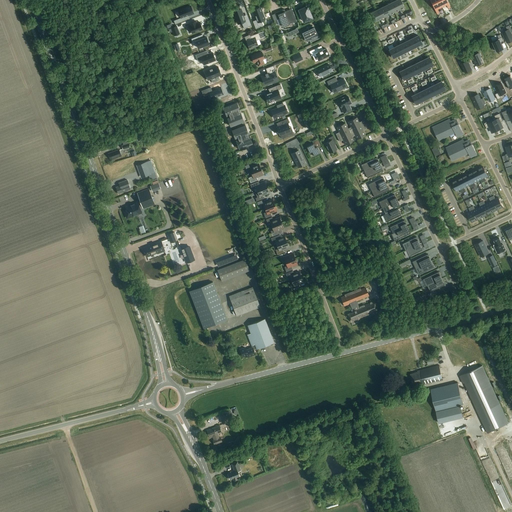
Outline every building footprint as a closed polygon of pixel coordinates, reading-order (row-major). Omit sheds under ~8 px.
[(400,0),(397,0),(395,1),(399,10),(404,7),(400,0)] [(439,0),(432,4),(435,10),(437,9),(442,7),(439,0)] [(395,1),(390,4),(394,12),(399,10),(395,1)] [(494,1),(488,6),(494,13),(490,16),(496,23),(502,18),(498,14),(502,10),(500,7),(500,6),(498,4),(497,4),(494,1)] [(390,4),(385,6),(389,14),(394,12),(390,4)] [(184,17),(189,15),(193,14),(190,6),(179,11),(181,18),(174,21),(175,24),(185,20),(184,17)] [(385,6),(380,8),(385,17),(389,14),(385,6)] [(303,9),(301,10),(300,7),(295,8),(298,16),(301,15),(303,21),(307,19),(308,20),(312,18),(308,9),(307,10),(306,7),(303,8),(303,9)] [(260,8),(253,11),(257,22),(253,23),(256,29),(263,26),(262,22),(261,22),(261,21),(265,19),(260,8)] [(380,8),(375,11),(380,19),(385,17),(380,8)] [(241,9),(233,12),(238,24),(242,22),(243,24),(242,24),(244,29),(251,26),(249,19),(245,21),(244,16),(241,9)] [(279,19),(283,27),(290,24),(289,23),(295,21),(291,10),(290,11),(289,10),(282,13),(281,10),(275,13),(275,14),(277,20),(279,19)] [(375,11),(371,13),(375,22),(380,19),(375,11)] [(488,27),(493,23),(488,18),(486,20),(481,14),(475,18),(482,27),(486,24),(488,27)] [(191,26),(189,26),(192,33),(202,29),(200,22),(197,23),(196,24),(195,22),(190,23),(191,26)] [(507,43),(511,40),(511,35),(510,33),(511,31),(511,30),(510,25),(506,26),(508,30),(502,32),(507,43)] [(177,26),(171,28),(174,36),(180,34),(177,26)] [(310,43),(320,38),(317,31),(315,33),(314,31),(314,30),(312,26),(303,30),(305,35),(307,34),(308,36),(307,36),(310,43)] [(251,36),(251,39),(246,41),(250,50),(253,48),(258,46),(256,41),(266,37),(263,31),(251,36)] [(200,35),(191,39),(192,43),(195,42),(198,49),(209,45),(206,37),(202,39),(200,35)] [(418,35),(413,38),(417,46),(422,44),(418,35)] [(413,38),(408,40),(413,48),(417,46),(413,38)] [(499,39),(492,42),(497,52),(503,49),(501,42),(499,39)] [(408,40),(404,43),(408,51),(413,48),(408,40)] [(404,43),(399,45),(403,53),(408,51),(404,43)] [(399,45),(394,48),(398,56),(403,53),(399,45)] [(321,46),(309,51),(311,56),(312,55),(315,54),(318,60),(320,60),(320,61),(323,59),(323,58),(329,55),(326,48),(322,50),(321,46)] [(394,48),(389,50),(393,58),(398,56),(394,48)] [(207,51),(196,55),(198,61),(202,60),(204,65),(215,61),(212,52),(208,54),(207,51)] [(264,59),(261,52),(251,56),(254,63),(257,62),(258,66),(264,64),(262,59),(264,59)] [(481,56),(479,52),(478,53),(478,52),(474,54),(473,53),(470,55),(473,60),(474,60),(477,66),(483,63),(480,57),(481,56)] [(300,53),(292,57),(295,62),(302,59),(300,53)] [(466,61),(461,64),(465,73),(472,70),(469,64),(471,62),(468,56),(465,58),(466,61)] [(429,57),(424,59),(428,68),(433,65),(429,57)] [(424,59),(419,62),(423,70),(428,68),(424,59)] [(419,62),(414,64),(418,72),(423,70),(419,62)] [(414,64),(409,67),(414,75),(418,72),(414,64)] [(265,75),(261,77),(264,84),(267,83),(267,85),(271,83),(271,81),(275,79),(275,77),(274,75),(273,72),(272,70),(275,69),(273,65),(266,68),(267,73),(265,74),(265,75)] [(320,77),(332,71),(329,65),(317,71),(320,77)] [(209,70),(204,72),(208,80),(211,79),(212,83),(220,80),(218,76),(221,75),(218,67),(212,69),(209,70)] [(409,67),(405,69),(409,77),(413,75),(409,67)] [(405,69),(400,72),(404,80),(409,77),(405,69)] [(334,93),(346,87),(343,79),(337,81),(335,77),(326,81),(329,86),(330,85),(334,93)] [(441,81),(436,84),(440,92),(445,89),(441,81)] [(267,96),(266,97),(268,103),(281,98),(278,90),(282,88),(280,84),(268,89),(270,93),(266,94),(267,96)] [(436,84),(431,86),(435,94),(440,92),(436,84)] [(502,85),(495,88),(499,94),(496,96),(498,101),(501,100),(500,98),(506,94),(502,85)] [(216,86),(206,89),(208,93),(213,91),(216,98),(228,94),(226,87),(217,90),(216,86)] [(431,86),(426,89),(431,97),(435,94),(431,86)] [(485,92),(483,93),(486,98),(488,98),(490,102),(495,99),(490,88),(485,91),(485,92)] [(426,89),(422,91),(426,99),(431,97),(426,89)] [(422,91),(417,94),(421,102),(426,99),(422,91)] [(417,94),(412,96),(416,104),(421,102),(417,94)] [(478,94),(471,97),(477,108),(484,105),(486,104),(483,98),(481,99),(478,94)] [(340,100),(338,101),(344,114),(351,110),(350,107),(349,107),(348,105),(351,103),(348,96),(344,98),(343,97),(340,99),(340,100)] [(277,108),(271,111),(274,118),(284,114),(282,108),(284,107),(283,103),(276,106),(277,108)] [(224,109),(227,116),(229,115),(230,118),(228,119),(231,127),(244,122),(241,114),(240,114),(239,112),(240,111),(237,104),(224,109)] [(496,119),(493,120),(497,130),(503,128),(500,122),(503,120),(500,114),(495,116),(496,119)] [(336,134),(340,142),(343,140),(346,145),(354,141),(352,137),(355,135),(357,139),(365,135),(363,130),(367,129),(363,121),(359,122),(357,118),(349,121),(351,127),(348,129),(345,123),(337,127),(340,132),(336,134)] [(277,127),(280,135),(281,135),(282,139),(289,136),(287,129),(290,128),(289,127),(288,123),(289,123),(288,119),(280,122),(281,125),(277,127)] [(439,140),(455,132),(457,136),(463,134),(459,124),(457,124),(455,120),(451,122),(450,119),(433,128),(439,140)] [(487,122),(484,123),(486,128),(489,127),(492,133),(497,130),(493,120),(487,123),(487,122)] [(238,138),(239,140),(236,141),(239,149),(252,144),(250,136),(248,137),(247,134),(248,133),(246,126),(232,131),(235,139),(238,138)] [(328,141),(325,143),(330,153),(337,150),(334,145),(332,140),(335,138),(333,135),(328,138),(330,141),(328,141)] [(299,144),(297,138),(289,142),(292,148),(299,144)] [(313,144),(307,147),(310,153),(312,152),(314,156),(320,153),(317,147),(320,145),(318,140),(314,142),(315,143),(313,144)] [(463,140),(446,148),(452,160),(469,153),(471,157),(477,154),(472,144),(471,145),(469,140),(464,142),(463,140)] [(441,154),(438,147),(432,149),(435,157),(441,154)] [(119,150),(109,154),(111,160),(121,156),(119,150)] [(298,151),(292,154),(299,167),(305,164),(298,151)] [(377,157),(361,165),(364,171),(380,164),(377,157)] [(146,162),(137,165),(141,178),(151,175),(155,173),(151,160),(146,162)] [(248,165),(245,166),(248,174),(252,173),(261,169),(259,164),(249,167),(248,165)] [(380,164),(364,171),(367,178),(383,171),(380,164)] [(483,166),(478,169),(484,181),(484,182),(486,181),(486,180),(484,177),(488,176),(483,166)] [(253,176),(250,177),(251,180),(254,179),(263,175),(261,169),(252,173),(253,176)] [(478,169),(472,172),(477,181),(480,180),(481,182),(482,183),(484,182),(484,181),(478,169)] [(472,172),(467,174),(473,186),(474,187),(476,186),(476,185),(474,183),(477,181),(472,172)] [(467,174),(462,177),(467,186),(470,185),(471,187),(471,188),(474,187),(473,186),(467,174)] [(383,177),(368,184),(372,191),(381,186),(386,184),(383,177)] [(462,177),(457,179),(463,191),(463,192),(466,191),(464,188),(467,186),(462,177)] [(457,179),(452,182),(457,191),(459,190),(461,193),(463,192),(463,191),(457,179)] [(119,183),(120,186),(116,187),(118,194),(130,190),(127,180),(119,183)] [(258,181),(250,184),(252,190),(256,188),(257,191),(255,192),(267,188),(265,182),(259,184),(258,181)] [(159,183),(151,186),(153,192),(161,189),(159,183)] [(381,186),(372,191),(375,197),(389,190),(386,184),(381,186)] [(267,188),(255,192),(257,197),(255,198),(257,201),(264,199),(262,196),(269,193),(267,188)] [(149,190),(138,194),(141,202),(138,203),(138,202),(126,207),(127,212),(126,214),(127,217),(129,218),(133,216),(134,215),(135,216),(137,215),(137,214),(137,213),(141,212),(141,211),(141,210),(144,209),(155,205),(149,190)] [(390,197),(379,202),(382,208),(383,208),(397,201),(394,194),(390,197)] [(494,196),(491,197),(498,210),(503,207),(498,197),(495,199),(494,196)] [(491,201),(488,202),(493,212),(498,210),(491,197),(489,198),(491,201)] [(263,203),(260,204),(261,207),(264,206),(265,209),(275,205),(272,200),(263,203)] [(397,201),(383,208),(386,214),(398,209),(400,207),(397,201)] [(483,201),(481,202),(487,215),(493,212),(488,202),(485,204),(483,201)] [(480,206),(478,208),(482,217),(487,215),(481,202),(479,203),(480,206)] [(266,212),(264,213),(266,218),(271,216),(270,213),(277,211),(275,205),(265,209),(266,212)] [(473,206),(471,207),(477,220),(482,217),(478,208),(475,209),(473,206)] [(470,211),(467,213),(472,223),(477,220),(471,207),(469,208),(470,211)] [(386,214),(383,216),(386,222),(401,215),(398,209),(386,214)] [(272,217),(266,220),(268,225),(271,224),(272,227),(282,223),(279,218),(273,220),(272,217)] [(404,220),(390,227),(393,234),(403,229),(407,227),(404,220)] [(278,231),(284,229),(282,223),(272,227),(273,230),(270,231),(271,234),(272,236),(279,234),(278,231)] [(393,234),(391,234),(394,241),(395,241),(411,233),(407,227),(403,229),(393,234)] [(173,233),(168,235),(171,243),(176,241),(173,233)] [(167,235),(161,237),(164,246),(170,244),(167,235)] [(278,235),(271,238),(273,244),(276,243),(277,246),(287,242),(284,236),(279,238),(278,235)] [(417,237),(402,244),(406,251),(407,251),(420,244),(417,237)] [(494,245),(493,246),(497,254),(506,250),(502,241),(501,242),(499,238),(493,241),(495,244),(494,245)] [(189,241),(181,243),(186,257),(194,254),(189,241)] [(481,253),(482,256),(489,253),(483,241),(475,245),(479,254),(481,253)] [(278,249),(275,250),(277,255),(284,252),(283,250),(289,247),(287,242),(277,246),(278,249)] [(160,243),(142,249),(145,257),(155,254),(163,252),(162,250),(163,250),(161,244),(160,245),(160,243)] [(420,244),(407,251),(409,257),(419,252),(423,250),(420,244)] [(293,253),(284,257),(286,263),(295,259),(293,253)] [(428,254),(413,262),(416,268),(431,261),(428,254)] [(493,255),(487,258),(492,267),(498,265),(493,255)] [(218,270),(222,281),(250,271),(245,259),(218,270)] [(287,266),(284,267),(285,269),(286,272),(293,270),(292,267),(297,265),(295,259),(286,263),(287,266)] [(431,261),(416,268),(419,275),(434,267),(431,261)] [(290,275),(287,276),(288,279),(291,278),(292,281),(301,277),(299,272),(290,275)] [(439,272),(423,280),(426,286),(427,286),(442,279),(439,272)] [(293,284),(290,285),(291,287),(294,286),(303,283),(301,277),(292,281),(293,284)] [(442,279),(427,286),(430,292),(445,285),(442,279)] [(189,291),(204,329),(227,320),(213,282),(189,291)] [(253,287),(249,289),(229,296),(236,316),(260,307),(253,287)] [(348,314),(351,322),(373,313),(372,312),(374,312),(375,313),(378,311),(374,301),(359,307),(357,301),(369,296),(367,291),(365,288),(361,290),(360,288),(344,294),(345,296),(341,298),(344,306),(350,304),(353,312),(348,314)] [(242,357),(246,355),(247,356),(254,354),(253,349),(273,342),(264,319),(247,325),(250,334),(248,335),(252,345),(251,345),(252,347),(246,350),(245,348),(240,350),(242,357)] [(443,380),(440,365),(420,370),(420,371),(417,371),(418,373),(411,374),(413,380),(412,381),(413,384),(414,384),(414,385),(422,383),(422,385),(443,380)] [(487,433),(509,423),(500,404),(482,366),(461,376),(478,414),(487,433)] [(463,405),(460,392),(458,383),(431,390),(436,412),(463,405)] [(231,411),(221,414),(224,422),(234,418),(231,411)] [(209,436),(210,438),(212,437),(214,440),(212,441),(214,445),(222,442),(220,438),(219,438),(217,434),(221,432),(219,426),(209,430),(209,431),(207,431),(209,436)] [(234,470),(234,471),(227,474),(229,480),(233,479),(234,482),(238,481),(237,478),(240,477),(237,471),(240,470),(237,462),(232,464),(234,470)]
